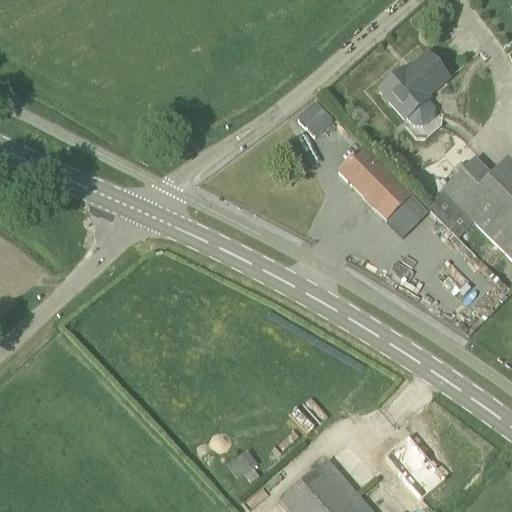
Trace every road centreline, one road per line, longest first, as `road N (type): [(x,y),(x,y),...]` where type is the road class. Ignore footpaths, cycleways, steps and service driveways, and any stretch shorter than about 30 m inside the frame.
road 1 (secondary): [(511,428),(310,294),(150,216)]
road 2 (unclassified): [(150,216),(167,187),(293,100),(406,0)]
road 3 (unclassified): [(0,351),(150,216)]
road 4 (secondary): [(150,216),(0,148)]
